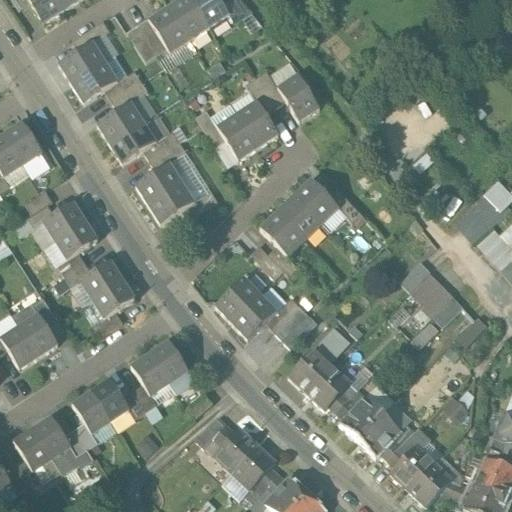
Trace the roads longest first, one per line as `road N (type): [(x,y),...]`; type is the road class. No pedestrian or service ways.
road 1 (residential): [(383,511),(273,412),(186,309)]
road 2 (residential): [(170,289),(40,86)]
road 3 (residential): [(0,424),(186,309)]
road 4 (residential): [(296,167),(170,289)]
